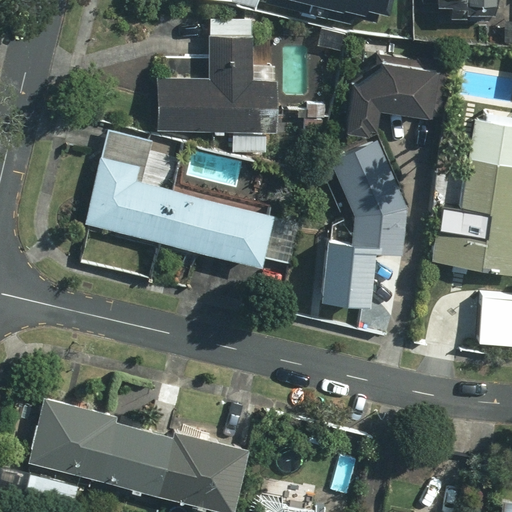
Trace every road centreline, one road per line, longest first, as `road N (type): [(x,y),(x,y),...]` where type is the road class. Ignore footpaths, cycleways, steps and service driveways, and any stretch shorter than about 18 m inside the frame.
road 1 (residential): [(0,292),(424,392),(511,404)]
road 2 (residential): [(0,182),(44,0)]
